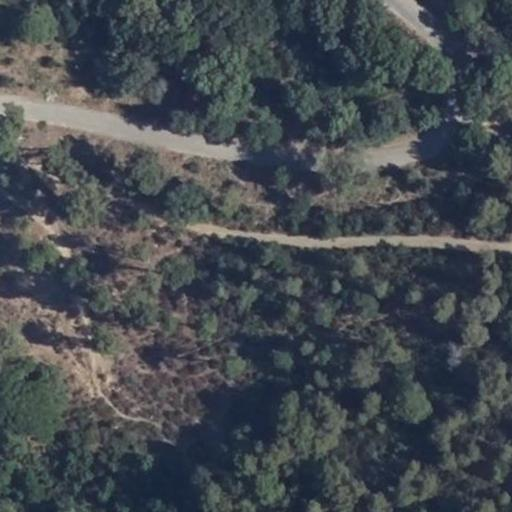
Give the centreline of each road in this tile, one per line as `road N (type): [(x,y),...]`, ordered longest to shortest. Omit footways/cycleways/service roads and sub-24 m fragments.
road 1 (tertiary): [(0,106),(313,159),(392,152),(448,120),(463,63),(441,30),(392,0)]
road 2 (track): [(0,154),(210,229),(511,243)]
